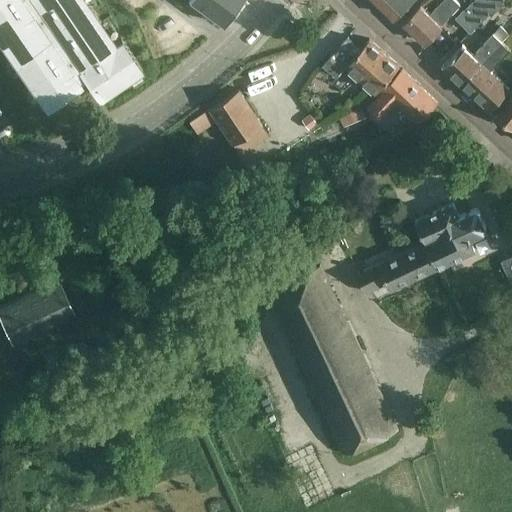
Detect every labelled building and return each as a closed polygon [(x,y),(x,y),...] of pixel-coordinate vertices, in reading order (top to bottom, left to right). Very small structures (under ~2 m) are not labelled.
[(0,0),(0,40),(44,105),(80,80),(79,77),(83,75),(96,95),(140,65),(119,34),(113,38),(86,0),(189,0),(221,23),(238,0),(0,0)] [(377,0),(395,17),(409,0),(377,0)] [(421,4),(405,21),(426,42),(442,24),(441,23),(460,3),(456,0),(440,0),(429,12),(421,4)] [(471,0),(455,16),(469,31),(498,2),(495,0),(471,0)] [(499,25),(493,31),(502,40),(508,34),(499,25)] [(463,83),(502,42),(494,34),(474,55),(463,44),(444,65),(463,83)] [(400,66),(370,40),(363,49),(349,37),(323,67),(338,80),(348,68),(377,93),(400,66)] [(502,42),(463,83),(491,109),(509,88),(490,71),(505,55),(510,49),(508,47),(502,42)] [(437,101),(402,68),(382,89),(383,90),(368,106),(380,117),(395,101),(414,119),(423,116),(437,101)] [(241,154),(270,134),(239,89),(210,109),(241,154)] [(511,126),(511,89),(494,112),(511,126)] [(366,117),(361,107),(341,119),(345,126),(366,117)] [(199,135),(211,127),(204,115),(191,123),(199,135)] [(317,124),(312,116),(305,121),(311,129),(317,124)] [(425,242),(420,244),(424,253),(428,251),(436,267),(439,265),(440,267),(476,250),(469,238),(487,229),(477,207),(459,216),(453,203),(415,220),(425,242)] [(391,290),(440,267),(439,265),(436,267),(428,251),(424,253),(420,244),(358,273),(367,293),(388,284),(391,290)] [(511,257),(502,262),(511,282),(511,257)] [(267,289),(334,431),(343,452),(396,427),(320,264),(267,289)] [(56,278),(0,304),(0,311),(12,337),(13,336),(50,318),(57,315),(71,309),(58,282),(56,278)] [(286,441),(294,427),(281,420),(274,434),(286,441)]
